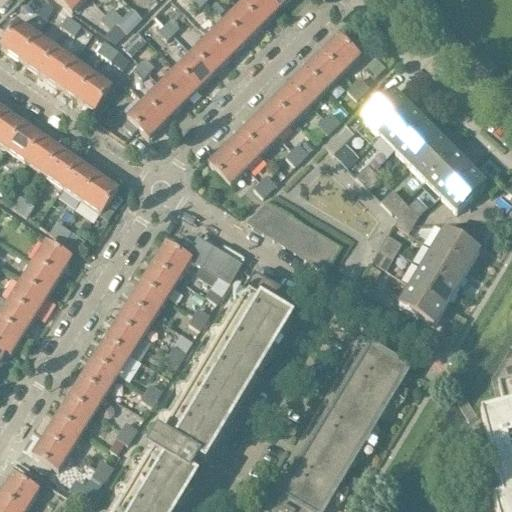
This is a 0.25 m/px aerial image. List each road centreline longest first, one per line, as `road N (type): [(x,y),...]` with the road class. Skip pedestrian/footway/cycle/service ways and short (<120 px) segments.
road 1 (residential): [(209,511),(338,301),(160,190)]
road 2 (residential): [(0,446),(160,190)]
road 3 (residential): [(160,190),(247,94),(353,0)]
road 4 (residential): [(160,190),(0,77)]
road 5 (residential): [(511,120),(398,0)]
